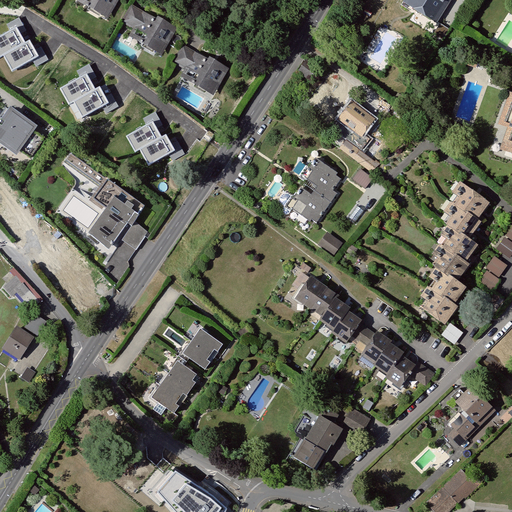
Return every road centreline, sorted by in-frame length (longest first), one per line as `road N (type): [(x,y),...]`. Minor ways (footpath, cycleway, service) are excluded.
road 1 (secondary): [(324,0),(87,356)]
road 2 (residential): [(511,315),(332,501)]
road 3 (residential): [(87,356),(159,433),(261,490)]
road 4 (residential): [(0,236),(87,356)]
road 5 (secondary): [(87,356),(16,473)]
